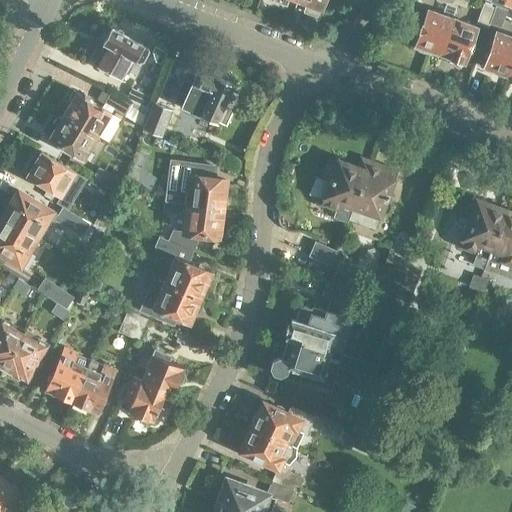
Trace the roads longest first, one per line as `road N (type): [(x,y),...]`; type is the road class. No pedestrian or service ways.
road 1 (residential): [(155,511),(242,332),(266,163),(283,111),(318,66)]
road 2 (residential): [(511,136),(318,66)]
road 3 (residential): [(318,66),(148,0)]
road 4 (residential): [(123,511),(78,453),(0,404)]
